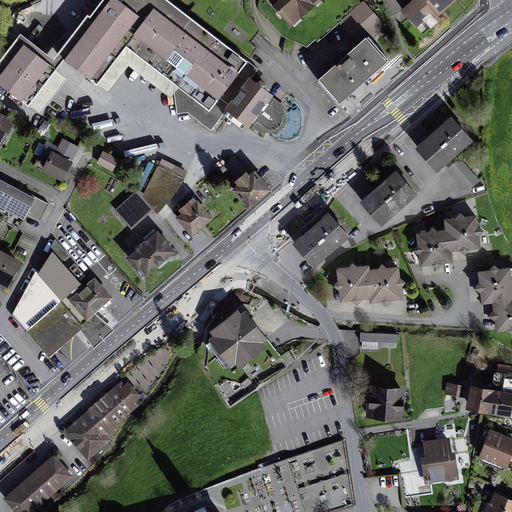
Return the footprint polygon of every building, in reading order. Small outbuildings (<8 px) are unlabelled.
[(251,79),(258,69),(167,0),(121,0),(120,2),(117,0),(103,0),(90,17),(87,16),(57,56),(65,62),(97,87),(98,86),(126,49),(179,89),(174,95),(177,115),(187,114),(211,131),(226,111),(251,79)] [(267,0),(266,1),(291,28),(322,0),(267,0)] [(414,0),(400,12),(423,36),(441,20),(439,18),(458,0),(414,0)] [(338,23),(358,46),(368,37),(384,24),(363,1),(338,23)] [(53,60),(21,35),(0,61),(0,86),(29,108),(30,107),(58,71),(65,62),(57,56),(53,60)] [(388,62),(368,37),(358,46),(318,81),(339,105),(388,62)] [(126,49),(98,86),(108,93),(129,67),(171,99),(174,95),(179,89),(126,49)] [(67,79),(58,71),(30,107),(39,114),(67,79)] [(251,79),(226,111),(248,129),(251,126),(264,136),(266,133),(271,134),(276,134),(277,134),(281,132),(285,129),(287,124),(289,119),(287,114),(286,111),(285,110),(286,108),(273,98),(274,96),(264,89),(267,86),(260,81),(257,84),(251,79)] [(0,145),(2,146),(15,122),(0,113),(0,145)] [(452,117),(415,149),(437,174),(473,142),(452,117)] [(50,124),(45,121),(41,127),(47,130),(50,124)] [(62,139),(56,151),(55,154),(71,162),(79,148),(62,139)] [(43,169),(41,172),(62,183),(73,163),(71,162),(55,154),(56,151),(47,147),(37,166),(43,169)] [(103,152),(96,164),(113,172),(119,160),(103,152)] [(238,186),(232,192),(249,211),(272,191),(254,171),(249,176),(234,158),(222,169),(238,186)] [(157,166),(144,194),(142,196),(154,210),(158,215),(177,193),(185,180),(184,179),(188,172),(162,159),(158,167),(157,166)] [(459,159),(448,169),(468,192),(480,181),(459,159)] [(396,172),(360,204),(381,228),(417,196),(396,172)] [(17,189),(0,180),(0,208),(24,221),(27,215),(40,222),(49,204),(18,188),(17,189)] [(138,190),(115,211),(131,230),(154,210),(142,196),(144,194),(138,190)] [(176,219),(192,238),(213,220),(194,198),(178,211),(181,215),(176,219)] [(329,213),(293,246),(314,270),(350,238),(329,213)] [(428,233),(417,234),(418,246),(413,252),(419,256),(420,267),(431,266),(437,271),(442,265),(453,264),(452,253),(460,252),(465,256),(470,251),(481,249),(480,238),(484,232),(478,228),(477,216),(464,218),(460,214),(456,219),(444,220),(446,231),(437,232),(432,228),(428,233)] [(157,231),(126,260),(137,274),(141,271),(147,278),(176,253),(157,231)] [(69,256),(55,240),(12,315),(49,359),(80,331),(84,327),(83,325),(95,314),(113,299),(95,278),(85,287),(81,284),(62,263),(69,256)] [(21,262),(0,250),(0,286),(7,290),(21,262)] [(348,269),(336,270),(338,282),(333,287),(339,292),(340,304),(351,302),(357,307),(362,301),(369,300),(370,304),(381,303),(387,308),(392,302),(403,301),(401,288),(406,283),(400,279),(399,268),(387,269),(382,265),(378,270),(370,271),(369,266),(357,268),(352,264),(348,269)] [(511,272),(511,269),(500,270),(494,265),(490,271),(479,272),(480,283),(475,289),(481,293),(482,305),(492,304),(493,312),(489,317),(494,322),(496,333),(507,332),(511,335),(511,272)] [(268,341),(246,312),(241,316),(238,311),(209,333),(213,338),(209,341),(231,370),(236,366),(239,370),(267,348),(264,344),(268,341)] [(114,330),(95,314),(83,325),(84,327),(80,331),(93,349),(114,330)] [(398,335),(360,333),(360,342),(362,342),(362,348),(377,349),(378,343),(397,344),(398,335)] [(466,411),(511,418),(511,412),(511,411),(511,366),(498,364),(497,373),(494,373),(492,390),(471,386),(466,411)] [(125,386),(121,382),(63,433),(88,462),(112,441),(110,438),(118,431),(115,427),(141,404),(138,401),(141,398),(128,383),(125,386)] [(464,386),(447,383),(444,395),(462,398),(464,386)] [(369,419),(403,422),(405,389),(370,388),(369,419)] [(479,459),(507,469),(510,463),(511,464),(511,438),(490,430),(479,459)] [(425,485),(459,480),(455,453),(452,454),(450,438),(423,442),(425,458),(421,458),(425,485)] [(54,455),(4,500),(14,511),(34,511),(73,478),(54,455)] [(488,503),(484,511),(511,511),(511,499),(495,493),(490,504),(488,503)]
